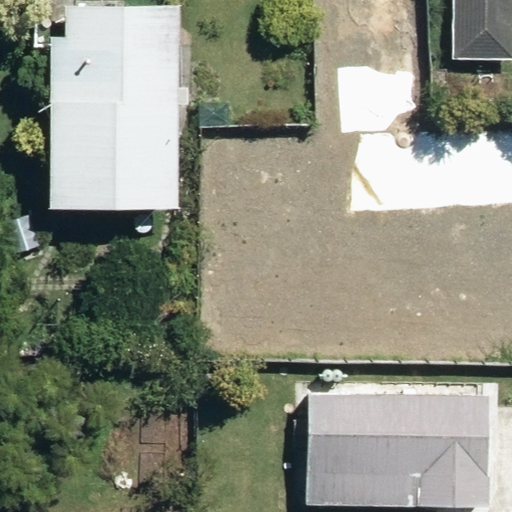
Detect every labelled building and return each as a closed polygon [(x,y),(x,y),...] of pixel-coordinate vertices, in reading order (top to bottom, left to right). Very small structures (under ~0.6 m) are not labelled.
[(40,199),(170,200),(171,0),(54,0),(55,24),(40,24),(40,199)] [(447,0),(447,54),(509,55),(509,0),(447,0)] [(460,96),(461,114),(483,113),(483,95),(460,96)] [(1,217),(11,247),(35,239),(24,209),(1,217)] [(61,264),(0,261),(0,322),(59,325),(61,264)] [(119,270),(121,326),(153,324),(150,269),(119,270)] [(489,399),(311,395),(309,505),(487,508),(489,399)]
